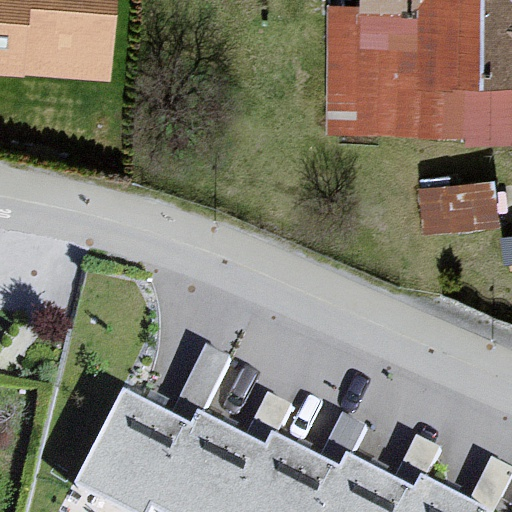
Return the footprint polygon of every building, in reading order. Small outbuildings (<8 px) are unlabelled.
[(101,0),(0,0),(0,66),(96,74),(101,0)] [(511,0),(366,0),(367,20),(419,20),(418,95),(511,95),(511,0)] [(480,177),(404,186),(410,234),(486,226),(480,177)] [(511,234),(487,236),(490,267),(511,265),(511,234)] [(125,405),(77,497),(106,511),(464,511),(422,490),(415,502),(345,467),(338,480),(270,445),(264,458),(196,424),(189,438),(125,405)] [(421,478),(438,441),(373,412),(356,449),(421,478)]
